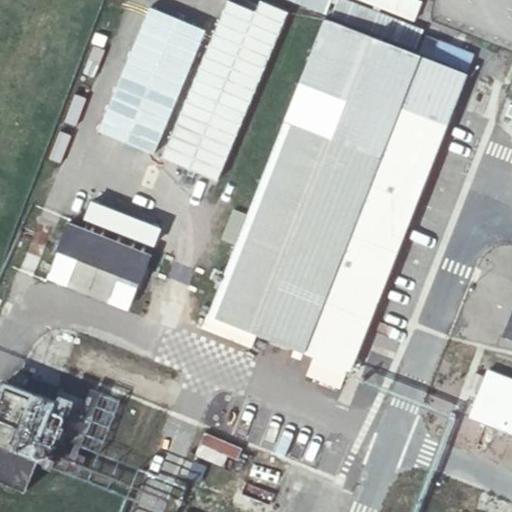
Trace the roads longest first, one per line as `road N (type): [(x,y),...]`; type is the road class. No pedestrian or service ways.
road 1 (unknown): [(134,337),(207,153)]
road 2 (unknown): [(220,372),(155,511)]
